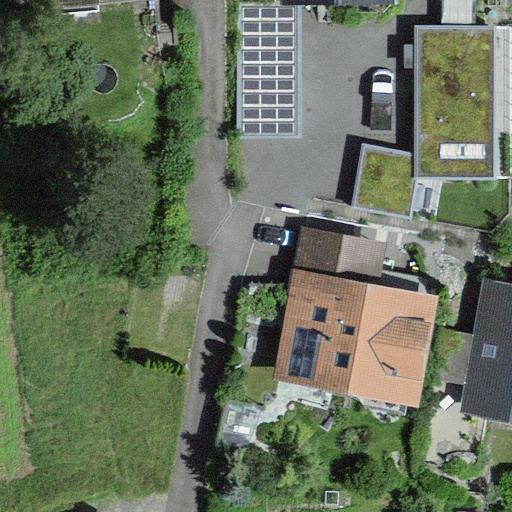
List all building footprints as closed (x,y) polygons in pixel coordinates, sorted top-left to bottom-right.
[(47,0),(49,18),(160,6),(159,0),(47,0)] [(238,1),(238,79),(300,78),(300,1),(238,1)] [(495,179),(496,26),(415,26),(415,154),(415,179),(418,179),(495,179)] [(301,137),(300,78),(238,79),(239,137),(301,137)] [(415,154),(363,144),(351,208),(411,218),(418,179),(415,179),(415,154)] [(137,277),(197,263),(185,209),(124,223),(137,277)] [(407,392),(423,303),(351,290),(360,239),(306,229),(294,290),(308,293),(293,371),(407,392)] [(511,411),(511,292),(493,290),(473,405),(511,411)] [(470,336),(444,331),(436,377),(462,382),(470,336)] [(228,398),(220,434),(220,439),(222,442),(226,445),(247,446),(263,406),(228,398)]
